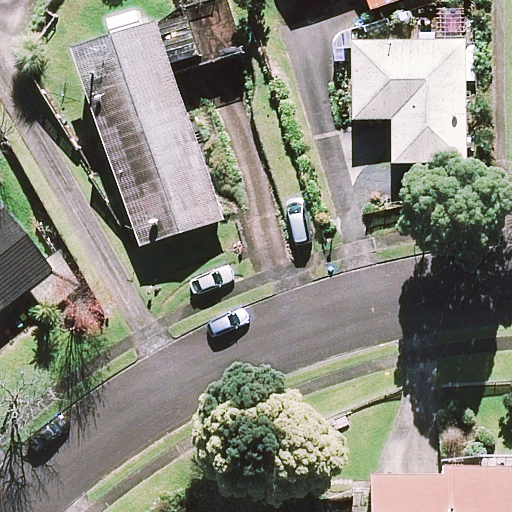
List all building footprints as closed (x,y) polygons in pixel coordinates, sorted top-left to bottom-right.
[(412,0),(369,0),(374,13),(412,0)] [(243,58),(228,10),(85,56),(147,252),(227,227),(180,78),(243,58)] [(471,168),(471,47),(360,47),(360,124),(400,124),(400,168),(471,168)] [(0,321),(51,280),(0,216),(0,321)] [(511,511),(511,480),(444,483),(444,492),(372,494),(372,511),(511,511)]
